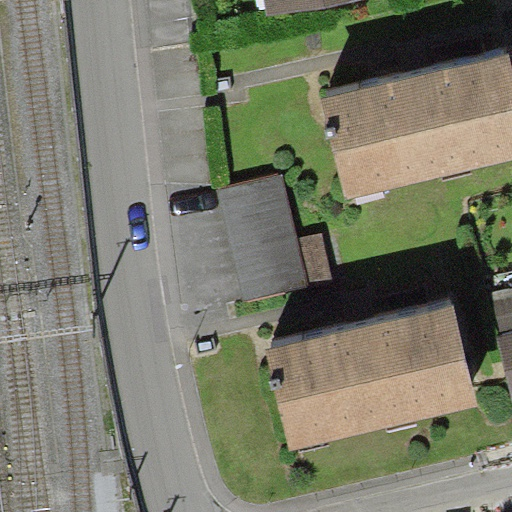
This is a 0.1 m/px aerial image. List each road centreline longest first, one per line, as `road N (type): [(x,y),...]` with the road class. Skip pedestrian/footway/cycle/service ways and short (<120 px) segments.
road 1 (residential): [(102,0),(133,277),(187,511)]
road 2 (residential): [(302,511),(511,462)]
